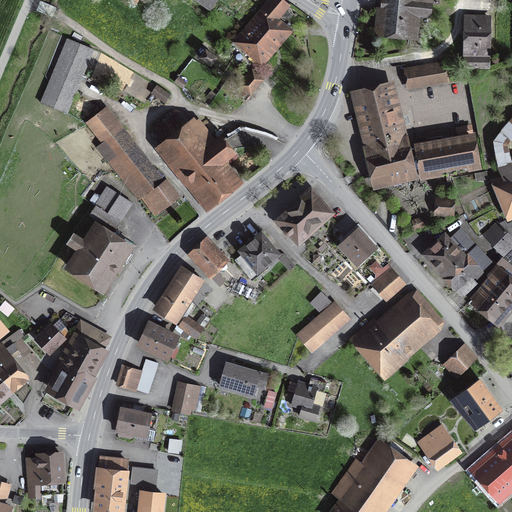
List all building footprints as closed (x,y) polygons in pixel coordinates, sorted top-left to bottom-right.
[(189,0),(205,10),(211,0),(189,0)] [(275,0),(252,26),(280,50),(293,35),(281,24),(291,12),(277,0),(275,0)] [(384,0),(381,31),(413,34),(415,12),(438,14),(439,0),(384,0)] [(466,17),(467,66),(490,66),(490,17),(466,17)] [(280,50),(252,26),(234,48),(261,72),(280,50)] [(43,107),(69,118),(95,54),(69,43),(43,107)] [(206,51),(202,57),(211,63),(215,58),(206,51)] [(405,70),(409,95),(449,88),(445,63),(405,70)] [(245,102),(264,79),(252,69),(233,92),(245,102)] [(486,77),(469,80),(478,134),(494,132),(486,77)] [(229,86),(220,79),(211,90),(220,97),(229,86)] [(441,169),(442,176),(480,170),(473,136),(409,148),(393,84),(353,92),(375,183),(417,173),(441,169)] [(157,87),(153,93),(165,102),(170,96),(157,87)] [(493,181),(507,216),(511,213),(511,160),(510,162),(506,144),(511,135),(511,119),(492,140),(496,167),(501,178),(493,181)] [(190,126),(165,145),(209,202),(234,183),(219,164),(225,159),(227,160),(234,155),(221,139),(217,142),(216,141),(213,143),(214,144),(207,149),(190,126)] [(144,193),(160,181),(122,131),(106,144),(144,193)] [(164,186),(146,199),(156,212),(165,206),(163,202),(172,196),(164,186)] [(108,187),(95,205),(107,214),(120,195),(108,187)] [(276,222),(299,249),(335,218),(312,191),(276,222)] [(132,203),(120,195),(107,214),(95,205),(90,213),(115,230),(132,203)] [(452,202),(440,201),(439,211),(451,212),(452,202)] [(424,218),(413,222),(416,228),(427,225),(424,218)] [(66,271),(105,295),(135,249),(96,224),(85,241),(76,235),(68,247),(77,253),(66,271)] [(511,247),(511,236),(503,228),(492,239),(500,247),(503,244),(509,251),(511,247)] [(339,250),(358,270),(379,251),(359,230),(339,250)] [(450,240),(445,235),(425,254),(463,292),(492,263),(460,231),(450,240)] [(240,255),(260,280),(284,260),(263,235),(240,255)] [(212,283),(231,264),(207,241),(188,260),(212,283)] [(370,263),(374,270),(382,266),(379,259),(370,263)] [(511,267),(502,260),(496,267),(509,277),(511,274),(511,267)] [(511,274),(509,277),(496,267),(488,276),(491,279),(474,300),(499,321),(511,305),(511,274)] [(155,312),(178,327),(205,284),(182,269),(155,312)] [(371,288),(386,304),(405,287),(390,270),(371,288)] [(261,292),(235,281),(231,291),(257,302),(261,292)] [(321,293),(311,301),(321,311),(330,302),(321,293)] [(352,346),(385,383),(442,333),(409,296),(352,346)] [(297,337),(312,356),(351,323),(336,304),(297,337)] [(203,315),(199,321),(204,325),(208,319),(203,315)] [(181,326),(196,338),(203,330),(187,318),(181,326)] [(59,342),(64,347),(71,335),(59,319),(39,337),(49,350),(59,342)] [(102,332),(79,321),(71,335),(64,347),(51,372),(57,376),(52,390),(74,402),(104,351),(95,344),(102,332)] [(138,345),(168,359),(179,337),(148,323),(138,345)] [(0,343),(0,373),(10,387),(26,376),(14,360),(20,355),(8,338),(0,343)] [(443,367),(456,381),(478,360),(465,346),(443,367)] [(219,388),(254,398),(261,374),(226,365),(219,388)] [(117,384),(134,390),(140,373),(123,367),(117,384)] [(0,373),(0,395),(10,387),(0,373)] [(480,378),(451,400),(474,431),(503,410),(480,378)] [(314,388),(295,383),(290,404),(299,406),(296,414),(315,419),(325,383),(316,380),(314,388)] [(173,413),(195,417),(201,389),(179,384),(173,413)] [(116,434),(152,441),(157,415),(121,408),(116,434)] [(481,443),(469,426),(451,439),(463,456),(481,443)] [(417,445),(437,474),(463,456),(451,439),(443,427),(417,445)] [(511,435),(467,474),(497,509),(511,496),(511,435)] [(181,452),(183,437),(170,436),(169,450),(181,452)] [(332,511),(378,511),(412,465),(381,443),(365,467),(357,461),(332,496),(340,502),(332,511)] [(60,454),(26,458),(29,497),(64,494),(60,454)] [(96,508),(122,511),(127,459),(101,456),(96,508)] [(134,468),(133,475),(132,482),(154,483),(155,477),(155,470),(134,468)] [(161,511),(163,494),(142,492),(140,511),(161,511)] [(0,501),(0,511),(10,511),(13,505),(0,501)]
